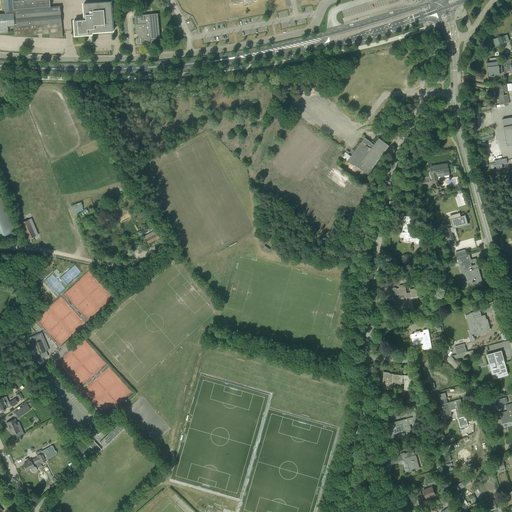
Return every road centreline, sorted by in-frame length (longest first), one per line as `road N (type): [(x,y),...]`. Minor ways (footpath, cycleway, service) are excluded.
road 1 (unclassified): [(366,356),(388,176),(420,98),(452,92)]
road 2 (primary): [(195,63),(338,43),(435,13)]
road 3 (primary): [(431,2),(195,63)]
road 4 (tertiary): [(511,326),(456,122)]
road 5 (primary): [(195,63),(0,66)]
road 6 (residential): [(0,55),(190,53)]
road 7 (residential): [(190,53),(310,32),(338,0)]
road 8 (unclassified): [(338,511),(366,356)]
road 9 (track): [(138,259),(115,266),(0,247)]
road 10 (residential): [(474,406),(449,360),(366,356)]
